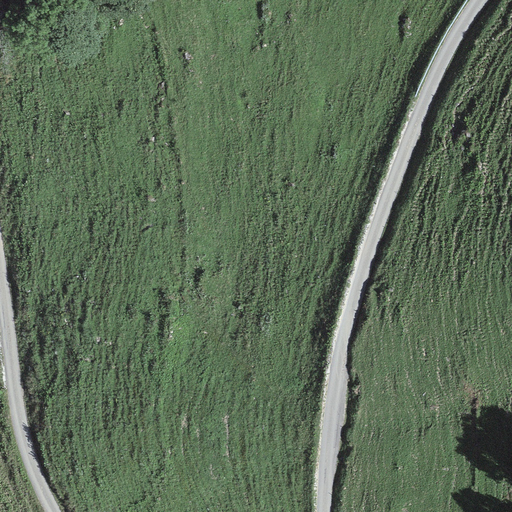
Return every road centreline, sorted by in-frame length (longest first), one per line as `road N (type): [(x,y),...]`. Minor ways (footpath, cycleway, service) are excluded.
road 1 (unclassified): [(479,0),(446,53),(404,152),(354,297),(325,511)]
road 2 (unclassified): [(60,511),(7,387),(0,347)]
